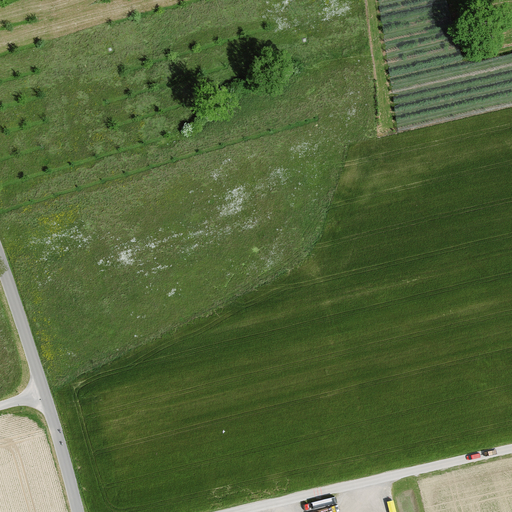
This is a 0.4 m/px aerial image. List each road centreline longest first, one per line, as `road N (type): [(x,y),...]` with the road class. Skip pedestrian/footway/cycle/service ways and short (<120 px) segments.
road 1 (residential): [(511,448),(236,511)]
road 2 (unclassified): [(77,511),(0,258)]
